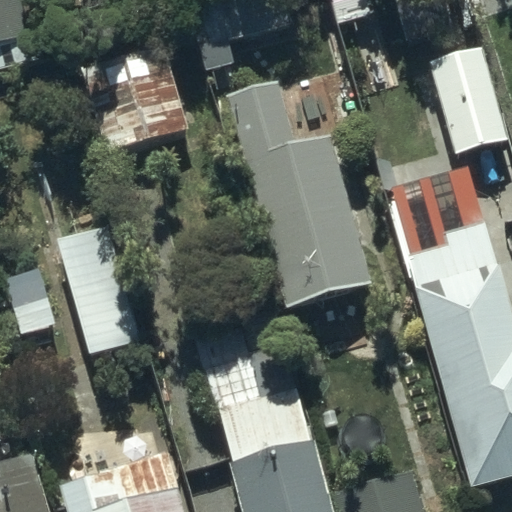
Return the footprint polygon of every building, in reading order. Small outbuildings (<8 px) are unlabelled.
[(19,0),(0,0),(0,51),(31,43),(19,0)] [(279,0),(271,0),(187,24),(202,77),(233,68),(228,49),(289,32),(279,0)] [(161,51),(77,74),(101,161),(185,139),(161,51)] [(273,93),(222,107),(282,319),(364,296),(322,148),(291,157),(273,93)] [(511,342),(481,230),(440,241),(444,255),(400,267),(464,499),(511,485),(511,342)] [(106,235),(50,250),(55,268),(0,282),(0,297),(12,343),(73,328),(92,400),(146,387),(106,235)] [(419,511),(410,476),(326,500),(292,374),(255,384),(242,339),(192,352),(226,473),(222,474),(232,511),(419,511)] [(50,511),(36,459),(0,468),(0,511),(50,511)] [(174,511),(159,463),(50,497),(54,511),(174,511)]
